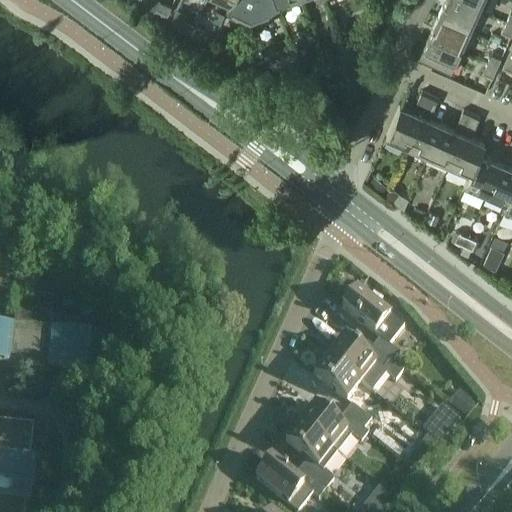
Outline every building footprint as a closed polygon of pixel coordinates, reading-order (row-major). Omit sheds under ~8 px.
[(280,9),(279,5),(278,5),(275,0),(231,0),(229,5),(229,4),(226,10),(244,18),(251,16),(252,19),(280,9)] [(457,0),(444,0),(437,16),(469,30),(478,10),(457,0)] [(457,0),(478,10),(482,0),(457,0)] [(171,8),(158,3),(155,10),(168,15),(171,8)] [(460,51),(469,30),(437,16),(428,37),(460,51)] [(183,21),(179,30),(190,35),(194,26),(183,21)] [(511,24),(506,22),(500,34),(510,39),(511,33),(511,24)] [(194,26),(190,35),(202,40),(206,32),(194,26)] [(450,73),(460,51),(428,37),(418,59),(450,73)] [(242,80),(248,72),(222,52),(216,60),(242,80)] [(492,52),(487,64),(496,68),(502,56),(492,52)] [(511,73),(511,72),(511,59),(507,58),(502,69),(511,73)] [(491,79),(496,68),(487,64),(482,75),(491,79)] [(416,104),(424,108),(430,94),(422,91),(416,104)] [(430,94),(424,108),(432,112),(438,98),(430,94)] [(385,137),(407,147),(421,115),(399,105),(385,137)] [(457,123),(465,126),(472,113),(463,109),(457,123)] [(472,113),(465,126),(474,130),(480,117),(472,113)] [(427,156),(442,124),(421,115),(407,147),(427,156)] [(442,124),(427,156),(448,165),(462,134),(442,124)] [(462,134),(448,165),(468,174),(469,174),(478,154),(479,154),(484,143),(462,134)] [(499,163),(479,154),(478,154),(469,174),(468,174),(463,185),(485,195),(499,163)] [(485,195),(506,204),(511,191),(511,168),(499,163),(485,195)] [(511,191),(506,204),(503,210),(511,213),(511,191)] [(462,246),(466,237),(455,232),(451,241),(462,246)] [(478,242),(466,237),(462,246),(474,252),(478,242)] [(380,340),(372,349),(392,365),(393,365),(400,356),(389,347),(404,328),(357,291),(342,310),(380,340)] [(27,374),(32,326),(30,326),(22,326),(15,328),(11,327),(10,330),(0,329),(0,365),(7,366),(6,372),(27,374)] [(34,327),(32,326),(27,374),(48,377),(49,371),(100,376),(104,340),(53,335),(53,332),(49,331),(42,328),(34,327)] [(343,340),(328,359),(361,385),(372,394),(386,376),(395,383),(403,373),(393,365),(392,365),(372,349),(365,358),(343,340)] [(361,385),(328,359),(314,377),(347,403),(360,386),(361,385)] [(364,432),(371,422),(352,406),(344,416),(364,432)] [(314,407),(300,425),(337,456),(352,437),(361,445),(368,436),(364,432),(344,416),(337,425),(314,407)] [(0,479),(34,483),(34,480),(34,473),(32,465),(33,461),(29,461),(33,426),(0,422),(0,479)] [(300,425),(285,444),(307,462),(300,471),(320,487),(326,492),(334,482),(323,474),(337,456),(300,425)] [(271,462),(255,481),(294,511),(300,511),(313,496),(319,501),(326,492),(320,487),(300,471),(293,480),(271,462)] [(34,483),(0,479),(0,511),(23,511),(25,503),(28,503),(29,499),(32,492),(34,485),(34,483)]
